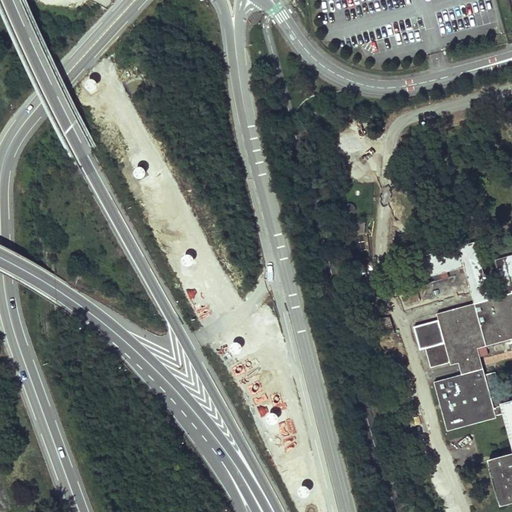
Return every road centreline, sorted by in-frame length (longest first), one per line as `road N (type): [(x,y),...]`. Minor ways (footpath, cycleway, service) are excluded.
road 1 (motorway): [(260,488),(10,0)]
road 2 (secondary): [(342,511),(265,207),(235,51)]
road 3 (trunk): [(260,488),(172,385),(69,297)]
road 4 (residential): [(511,59),(371,87),(323,67),(276,8)]
road 5 (secondary): [(0,264),(16,336),(80,511)]
road 6 (secondary): [(134,0),(20,127),(0,164)]
road 7 (trunk): [(69,297),(208,440)]
